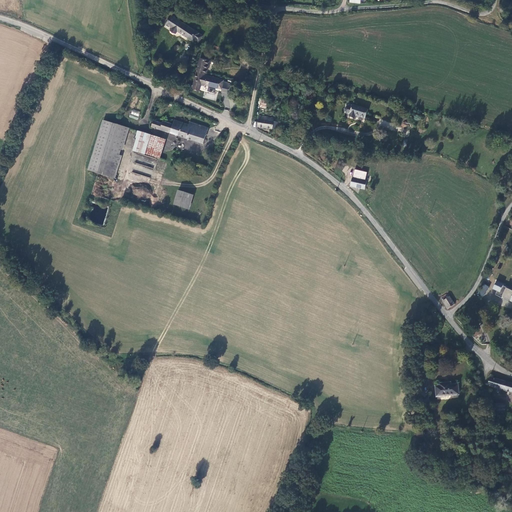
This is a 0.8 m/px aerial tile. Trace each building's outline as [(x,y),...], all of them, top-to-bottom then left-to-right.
[(203,35),(170,14),(164,23),(170,27),(169,30),(175,33),(177,31),(188,39),(192,42),(194,40),(198,43),(203,35)] [(206,73),(209,60),(200,58),(193,87),(200,89),(201,84),(221,89),(224,77),(206,73)] [(352,104),(349,114),(348,116),(355,118),(355,116),(365,118),(368,108),(352,104)] [(130,118),(138,119),(139,111),(131,110),(130,118)] [(256,126),(276,130),(278,121),(267,120),(268,117),(258,115),(256,126)] [(203,144),(209,128),(189,121),(188,124),(174,119),(172,124),(162,120),(161,123),(153,120),(150,126),(203,144)] [(86,170),(94,173),(110,122),(102,120),(86,170)] [(96,173),(112,123),(110,122),(94,173),(96,173)] [(129,128),(112,123),(96,173),(111,178),(119,155),(120,150),(122,150),(129,128)] [(150,134),(137,130),(134,137),(136,138),(148,142),(150,134)] [(151,135),(145,154),(160,158),(165,139),(151,135)] [(144,154),(148,142),(136,138),(132,151),(144,154)] [(122,156),(119,155),(111,178),(114,178),(122,156)] [(354,169),(352,177),(365,180),(366,172),(354,169)] [(365,180),(352,177),(350,186),(365,190),(367,180),(365,180)] [(177,190),(172,205),(188,209),(193,195),(177,190)] [(500,254),(505,256),(508,248),(504,246),(500,254)] [(484,284),(477,294),(482,297),(489,287),(484,284)] [(511,290),(506,288),(502,295),(511,300),(511,290)] [(449,300),(443,304),(449,312),(454,308),(449,300)] [(511,396),(511,387),(488,380),(487,382),(489,383),(487,389),(511,396)] [(437,398),(459,396),(458,386),(451,387),(451,384),(439,385),(440,387),(436,388),(437,398)] [(420,399),(421,410),(429,410),(428,399),(420,399)]
